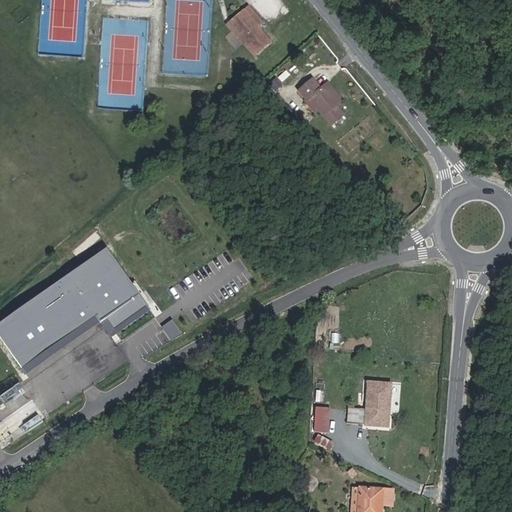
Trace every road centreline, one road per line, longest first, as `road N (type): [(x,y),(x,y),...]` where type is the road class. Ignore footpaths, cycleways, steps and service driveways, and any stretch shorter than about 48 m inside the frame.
road 1 (unclassified): [(443,231),(383,251),(190,356),(0,475)]
road 2 (tertiary): [(476,255),(463,311),(450,511)]
road 3 (tertiary): [(323,0),(438,139),(462,187)]
